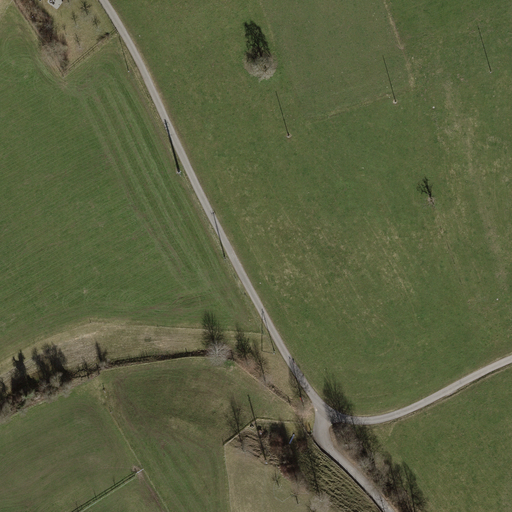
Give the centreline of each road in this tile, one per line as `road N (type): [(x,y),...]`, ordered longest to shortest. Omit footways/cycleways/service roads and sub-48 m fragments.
road 1 (unclassified): [(103,0),(269,327),(327,410)]
road 2 (unclassified): [(327,410),(351,420),(395,415),(511,358)]
road 3 (track): [(323,419),(281,430),(320,511)]
road 4 (residential): [(388,511),(323,439),(327,410)]
